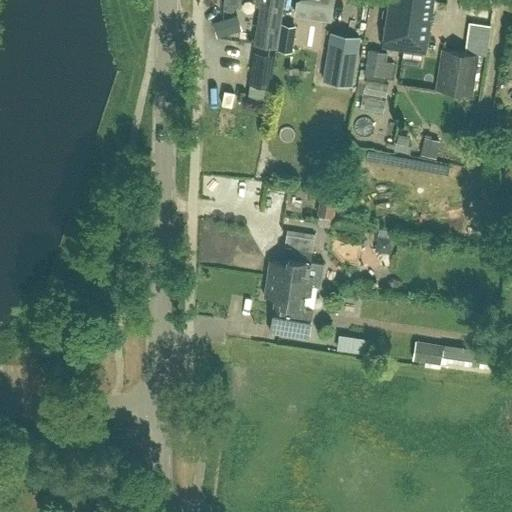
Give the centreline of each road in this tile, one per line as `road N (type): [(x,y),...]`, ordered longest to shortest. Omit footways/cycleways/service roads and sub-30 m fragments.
road 1 (tertiary): [(159,408),(166,0)]
road 2 (tertiary): [(159,408),(0,410)]
